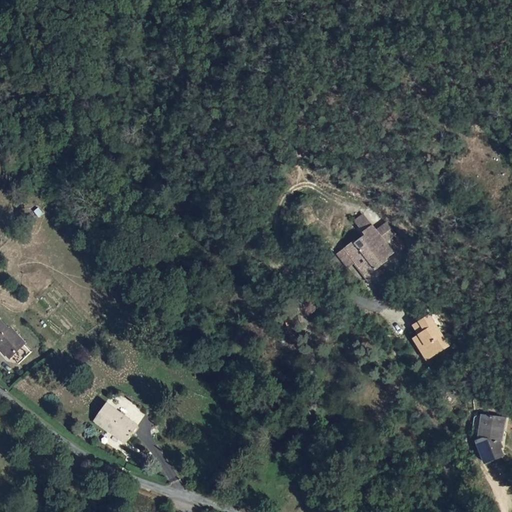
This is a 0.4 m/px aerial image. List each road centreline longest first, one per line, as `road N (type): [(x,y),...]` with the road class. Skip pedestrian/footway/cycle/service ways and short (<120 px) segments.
road 1 (track): [(318,511),(304,456),(315,405),(312,343),(276,227),(288,194),(307,183),(362,207)]
road 2 (residential): [(0,388),(108,469),(234,511)]
